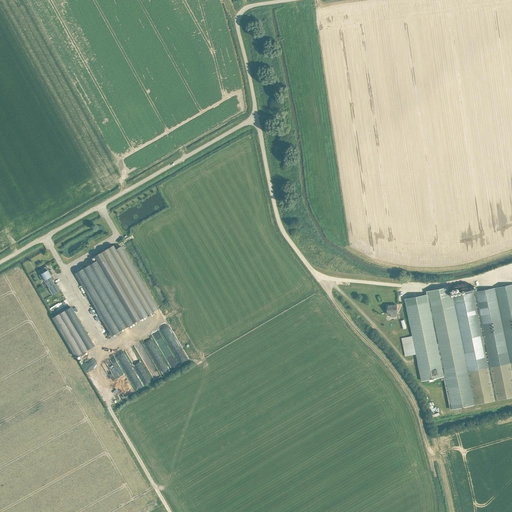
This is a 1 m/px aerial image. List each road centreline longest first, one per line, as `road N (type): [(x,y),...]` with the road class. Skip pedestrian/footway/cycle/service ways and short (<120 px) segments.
road 1 (unclassified): [(0,265),(255,118)]
road 2 (unclassified): [(395,288),(317,276),(294,251),(280,225),(255,118)]
road 3 (track): [(168,511),(90,362),(108,348)]
road 4 (unclassified): [(255,118),(237,16),(248,6),(290,0)]
